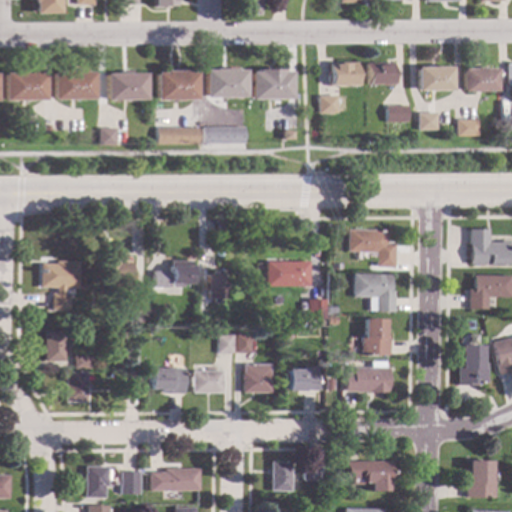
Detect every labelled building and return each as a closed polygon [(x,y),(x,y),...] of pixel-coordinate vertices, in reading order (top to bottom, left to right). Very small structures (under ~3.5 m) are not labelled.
[(55,0),(56,15),(32,15),(32,3),(29,3),(29,0),(55,0)] [(259,0),(258,16),(238,14),(239,0),(259,0)] [(355,87),(327,87),(327,63),(355,63),(355,87)] [(511,64),(503,64),(503,86),(511,85),(511,64)] [(392,87),(365,87),(365,65),(392,65),(392,87)] [(448,91),(415,92),(414,69),(448,69),(448,91)] [(234,71),(243,71),(243,98),(203,99),(203,71),(212,71),(212,70),(234,70),(234,71)] [(493,92),(460,93),(460,70),(493,70),(493,92)] [(33,74),(41,74),(41,101),(1,102),(1,75),(10,74),(10,71),(33,71),(33,74)] [(82,73),(90,73),(91,101),(50,101),(49,73),(58,73),(58,71),(82,71),(82,73)] [(281,72),(289,72),(290,100),(249,100),(249,73),(257,73),(257,71),(281,71),(281,72)] [(129,76),(142,76),(143,101),(103,102),(103,75),(116,75),(116,72),(129,72),(129,76)] [(184,73),(194,73),(194,101),(153,101),(153,74),(163,74),(163,72),(184,72),(184,73)] [(335,114),(316,114),(316,98),(335,98),(335,114)] [(405,123),(383,123),(383,107),(405,107),(405,123)] [(433,131),(416,131),(416,115),(433,114),(433,131)] [(475,137),(454,137),(454,122),(475,122),(475,137)] [(195,145),(154,146),(154,129),(195,128),(195,145)] [(241,145),(200,145),(200,129),(241,128),(241,145)] [(111,146),(96,146),(96,130),(111,130),(111,146)] [(506,138),(498,138),(498,130),(506,130),(506,138)] [(292,141),(280,141),(280,131),(292,131),(292,141)] [(485,242),(497,242),(497,241),(506,241),(506,265),(466,264),(467,228),(485,228),(485,242)] [(384,242),(391,242),(391,267),(372,267),(373,253),(344,253),(344,229),(384,229),(384,242)] [(188,284),(179,284),(179,286),(169,286),(169,288),(149,288),(149,271),(166,271),(166,260),(188,260),(188,284)] [(74,288),(61,288),(61,293),(65,293),(65,310),(47,310),(47,293),(52,293),(52,288),(36,287),(36,263),(51,263),(51,261),(74,261),(74,288)] [(116,263),(129,263),(129,286),(98,286),(99,261),(116,261),(116,263)] [(306,286),(263,286),(263,261),(306,261),(306,286)] [(221,298),(217,298),(217,303),(211,303),(211,298),(204,298),(204,273),(222,273),(221,298)] [(388,290),(390,290),(390,312),(365,312),(366,298),(350,297),(350,274),(388,274),(388,290)] [(507,297),(483,296),(483,310),(464,309),(465,288),(469,288),(469,275),(508,276),(507,297)] [(141,312),(124,312),(124,294),(139,294),(141,294),(141,312)] [(322,319),(304,319),(304,299),(321,299),(322,299),(322,319)] [(204,322),(196,322),(196,314),(204,314),(204,322)] [(82,318),(79,323),(74,319),(78,315),(82,318)] [(382,338),(386,338),(386,355),(357,355),(357,337),(360,337),(360,319),(382,319),(382,338)] [(292,338),(286,341),(283,335),(289,331),(292,338)] [(61,361),(40,361),(40,332),(61,332),(61,361)] [(230,353),(214,353),(214,334),(230,334),(230,353)] [(247,353),(232,353),(232,334),(247,334),(247,353)] [(511,363),(510,364),(511,370),(495,374),(487,342),(511,336),(511,363)] [(479,360),(484,360),(484,382),(474,382),(474,385),(454,385),(454,344),(479,344),(479,360)] [(87,369),(70,369),(70,355),(87,355),(87,369)] [(267,393),(238,392),(238,364),(267,364),(267,393)] [(181,393),(158,393),(158,389),(146,389),(146,367),(181,367),(181,393)] [(386,394),(365,393),(365,392),(341,392),(341,373),(349,373),(349,367),(386,367),(386,394)] [(315,391),(283,391),(283,368),(315,368),(315,391)] [(130,376),(139,376),(139,395),(120,395),(120,376),(122,376),(122,370),(130,370),(130,376)] [(219,393),(189,393),(189,370),(219,371),(219,393)] [(83,402),(61,402),(61,371),(83,371),(83,402)] [(488,460),(487,482),(491,482),(491,498),(461,497),(462,460),(488,460)] [(286,491),(266,490),(266,461),(287,462),(286,491)] [(387,491),(364,491),(364,482),(360,482),(360,485),(347,485),(347,479),(341,479),(341,461),(387,461),(387,491)] [(317,480),(298,480),(299,463),(304,463),(317,464),(317,480)] [(104,486),(101,486),(101,498),(80,497),(81,466),(104,466),(104,486)] [(195,490),(145,491),(145,472),(160,472),(160,469),(195,468),(195,490)] [(134,473),(133,495),(117,494),(117,473),(134,473)]
